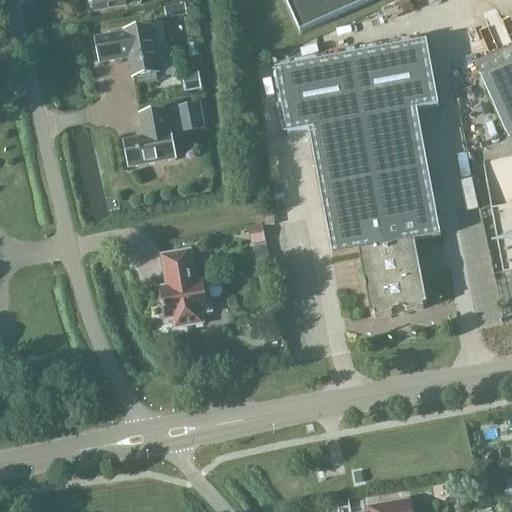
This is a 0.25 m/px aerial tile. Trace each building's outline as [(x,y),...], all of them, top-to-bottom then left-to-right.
[(91,0),(94,12),(140,5),(140,1),(143,0),(172,0),(173,1),(178,0),(91,0)] [(284,0),(300,35),(378,0),(284,0)] [(123,34),(94,39),(99,65),(122,60),(122,57),(127,56),(132,79),(159,74),(150,27),(123,32),(123,34)] [(467,32),(476,60),(490,56),(482,27),(467,32)] [(426,43),(275,72),(287,136),(309,132),(332,259),(358,254),(370,316),(375,320),(392,316),(394,312),(402,311),(406,314),(423,310),(426,306),(415,243),(440,238),(417,112),(438,108),(426,43)] [(511,47),(474,64),(505,133),(511,129),(511,47)] [(192,103),(180,105),(184,125),(196,123),(192,103)] [(146,138),(123,142),(128,170),(175,161),(170,134),(168,134),(164,111),(139,116),(142,133),(145,132),(146,138)] [(511,206),(491,211),(503,275),(511,272),(511,206)] [(269,263),(262,226),(247,229),(251,246),(253,246),(257,265),(269,263)] [(161,293),(159,293),(164,324),(173,322),(174,329),(202,324),(201,317),(211,315),(205,282),(195,284),(189,252),(161,257),(167,288),(160,290),(161,293)] [(410,511),(409,502),(369,509),(369,511),(410,511)]
